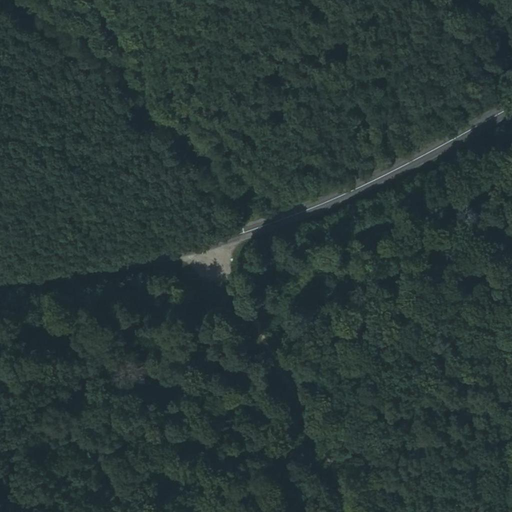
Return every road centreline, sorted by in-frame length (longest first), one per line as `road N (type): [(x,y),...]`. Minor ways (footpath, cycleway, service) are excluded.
road 1 (tertiary): [(0,283),(267,223),(511,97)]
road 2 (track): [(28,0),(85,36),(267,223)]
